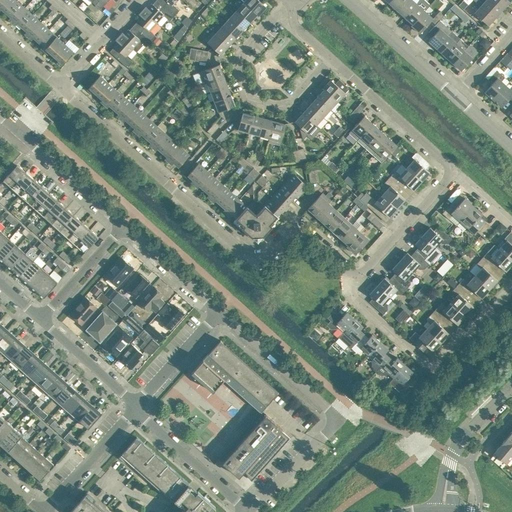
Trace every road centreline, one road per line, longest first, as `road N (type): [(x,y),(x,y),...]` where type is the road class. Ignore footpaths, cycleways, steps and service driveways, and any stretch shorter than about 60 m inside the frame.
road 1 (residential): [(365,281),(308,232),(290,230),(261,258),(60,89)]
road 2 (residential): [(244,511),(332,423),(215,315)]
road 3 (residential): [(511,294),(443,365),(367,306),(365,281)]
road 4 (residential): [(290,8),(242,53),(238,68),(251,99),(287,105),(332,60)]
road 5 (residential): [(332,60),(454,172)]
road 6 (residential): [(121,230),(0,122)]
road 7 (residential): [(243,511),(132,411)]
road 8 (residential): [(441,509),(445,473),(467,431),(511,387)]
road 9 (residential): [(457,96),(354,0)]
road 10 (residential): [(454,172),(365,281)]
road 11 (residential): [(44,511),(132,411)]
road 12 (residential): [(132,411),(38,322)]
road 13 (residential): [(132,411),(215,315)]
road 14 (residential): [(215,315),(121,230)]
road 15 (residential): [(38,322),(121,230)]
